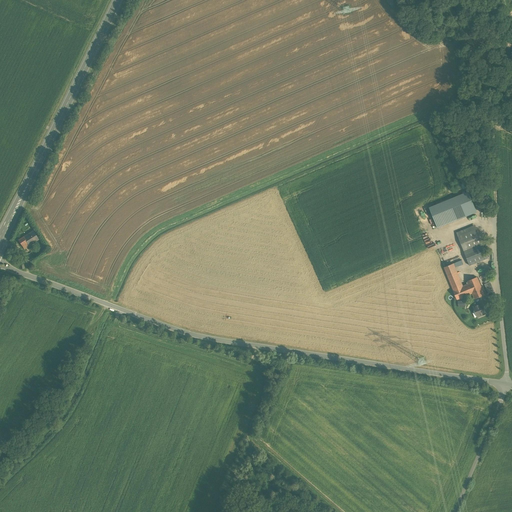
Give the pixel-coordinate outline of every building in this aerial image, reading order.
[(477,212),(469,192),(457,196),(429,207),(438,228),(477,212)] [(475,225),(456,233),(469,266),(488,258),(475,225)] [(24,237),(29,245),(39,239),(34,231),(24,237)] [(29,246),(29,245),(24,237),(18,240),(24,249),(29,246)] [(453,264),(444,267),(454,290),(453,290),(457,300),(472,293),(475,299),(479,297),(484,295),(477,277),(467,281),(469,284),(463,286),(453,264)] [(490,282),(485,284),(488,293),(494,291),(490,282)] [(481,304),(474,307),(478,317),(491,311),(487,302),(489,301),(488,297),(485,298),(484,295),(479,297),(481,304)]
